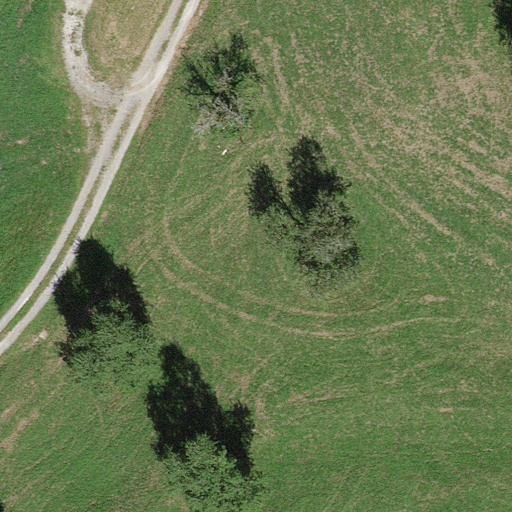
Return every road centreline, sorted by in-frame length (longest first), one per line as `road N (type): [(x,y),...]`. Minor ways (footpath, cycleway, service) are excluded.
road 1 (track): [(189,0),(20,309),(0,328)]
road 2 (track): [(125,118),(73,81),(66,35),(74,0)]
